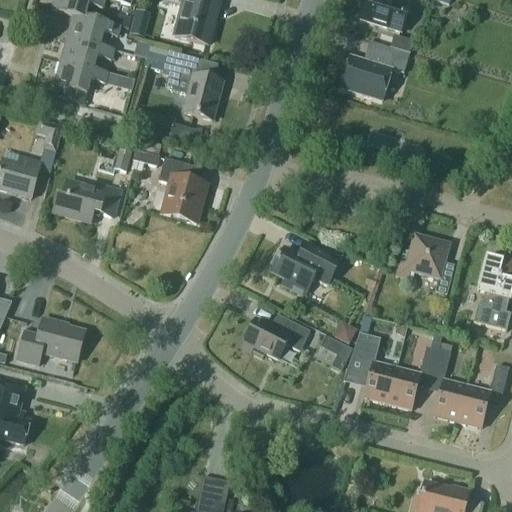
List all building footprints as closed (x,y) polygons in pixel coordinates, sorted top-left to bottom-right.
[(104,2),(98,0),(53,0),(50,13),(72,19),(72,17),(84,20),(87,7),(102,11),(104,2)] [(131,0),(110,0),(109,3),(129,8),(131,0)] [(164,0),(164,5),(182,10),(174,39),(207,48),(218,5),(217,5),(197,0),(164,0)] [(379,0),(379,1),(375,0),(366,0),(360,23),(400,35),(408,10),(406,9),(408,0),(379,0)] [(72,19),(65,42),(98,51),(98,49),(102,36),(116,40),(119,30),(84,20),(72,17),(72,19)] [(393,37),(389,51),(409,57),(413,43),(393,37)] [(98,49),(98,51),(65,42),(59,65),(91,74),(92,73),(95,60),(110,64),(113,53),(98,49)] [(349,59),(339,91),(381,104),(391,73),(403,76),(409,57),(389,51),(375,46),(371,60),(363,64),(349,59)] [(166,88),(169,94),(187,99),(182,117),(211,125),(221,86),(200,80),(204,66),(205,65),(148,51),(143,72),(161,76),(161,79),(168,81),(166,88)] [(91,74),(59,65),(52,89),(64,92),(61,104),(79,109),(82,97),(85,98),(89,83),(103,87),(106,77),(92,73),(91,74)] [(175,122),(136,111),(132,128),(170,139),(175,122)] [(63,130),(39,123),(35,137),(45,140),(42,152),(56,156),(63,130)] [(116,152),(111,172),(124,176),(130,156),(116,152)] [(135,154),(132,164),(156,171),(159,161),(135,154)] [(2,167),(0,173),(0,194),(29,203),(40,165),(20,160),(17,172),(2,167)] [(170,189),(162,218),(195,228),(206,188),(196,186),(200,173),(165,162),(158,185),(170,189)] [(58,197),(53,217),(89,227),(93,210),(100,213),(99,218),(112,221),(119,195),(95,189),(94,194),(66,187),(63,198),(58,197)] [(402,252),(396,278),(412,282),(414,274),(438,281),(447,248),(426,242),(426,240),(416,238),(416,240),(414,239),(410,254),(402,252)] [(274,267),(271,274),(285,281),(282,286),(305,298),(313,282),(326,289),(341,260),(305,246),(300,257),(295,254),(293,257),(282,252),(279,258),(277,257),(272,266),(274,267)] [(511,262),(503,260),(504,258),(502,257),(501,263),(485,259),(476,293),(483,295),(480,309),(477,308),(472,326),(505,334),(510,316),(505,315),(508,301),(510,302),(511,293),(511,262)] [(437,284),(434,295),(446,298),(448,287),(437,284)] [(84,335),(67,330),(67,328),(42,321),(38,338),(24,335),(16,363),(38,369),(41,356),(76,365),(84,335)] [(245,341),(240,350),(262,361),(264,356),(277,363),(285,348),(299,355),(309,334),(285,321),(278,334),(255,322),(249,334),(247,333),(243,340),(245,341)] [(349,362),(372,368),(363,402),(386,408),(396,371),(373,365),(380,339),(359,333),(349,362)] [(419,377),(396,371),(386,408),(410,414),(418,380),(430,383),(438,353),(426,350),(419,377)] [(438,353),(430,383),(442,386),(433,420),(457,426),(466,389),(443,383),(450,356),(438,353)] [(480,432),(488,398),(500,401),(508,371),(495,368),(489,395),(466,389),(457,426),(480,432)] [(24,389),(0,383),(0,441),(22,447),(29,423),(21,421),(23,414),(18,413),(24,389)] [(452,493),(424,485),(420,501),(414,500),(410,511),(481,511),(483,506),(466,502),(468,494),(453,490),(452,493)] [(223,511),(224,508),(198,503),(196,511),(223,511)]
